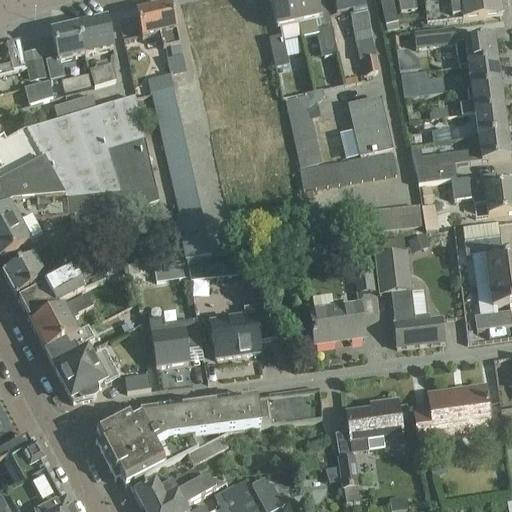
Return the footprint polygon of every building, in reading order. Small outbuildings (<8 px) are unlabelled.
[(244,20),(239,0),(210,0),(185,6),(193,40),(215,35),(213,25),(224,23),(225,25),(244,20)] [(292,0),(269,0),(277,32),(280,32),(281,38),(283,45),(301,41),(292,0)] [(314,0),(292,0),(301,41),(319,37),(317,31),(321,30),(319,23),(320,23),(316,5),(314,0)] [(331,0),(335,15),(336,18),(352,14),(352,18),(351,18),(353,27),(351,28),(358,64),(376,60),(362,0),(331,0)] [(399,31),(397,25),(393,6),(391,0),(381,0),(378,1),(380,9),(386,29),(387,35),(399,31)] [(417,15),(414,0),(396,0),(401,16),(417,15)] [(423,0),(426,28),(461,24),(460,12),(459,1),(458,0),(423,0)] [(460,12),(461,24),(462,26),(465,26),(502,21),(500,8),(499,0),(458,0),(459,1),(460,12)] [(170,79),(186,75),(176,34),(177,34),(171,9),(136,17),(140,36),(141,42),(159,38),(163,52),(170,51),(172,62),(166,64),(170,79)] [(79,30),(86,60),(113,54),(106,24),(79,30)] [(324,61),(338,58),(331,28),(321,30),(317,31),(319,37),(324,61)] [(46,64),(50,84),(64,80),(61,66),(86,60),(79,30),(52,36),(57,62),(46,64)] [(415,35),(413,35),(414,37),(415,52),(455,48),(454,34),(454,31),(415,35)] [(275,71),(288,68),(283,45),(281,38),(269,41),(275,71)] [(459,71),(468,70),(497,66),(494,41),(456,47),(459,71)] [(26,73),(24,60),(20,43),(6,46),(13,76),(26,73)] [(223,85),(216,52),(202,55),(207,75),(204,75),(208,91),(215,90),(214,87),(223,85)] [(406,55),(397,56),(400,76),(419,74),(418,64),(406,55)] [(40,57),(24,60),(26,73),(28,80),(44,76),(40,57)] [(362,64),(365,80),(378,75),(375,61),(362,64)] [(471,94),(500,90),(497,66),(468,70),(471,94)] [(94,90),(115,84),(111,68),(89,74),(94,90)] [(418,77),(402,79),(405,103),(421,101),(418,77)] [(173,92),(170,79),(148,84),(151,97),(173,92)] [(72,83),(61,85),(64,98),(75,95),(72,83)] [(49,86),(26,92),(30,109),(53,102),(49,86)] [(500,90),(471,94),(467,94),(468,106),(459,107),(461,120),(475,118),(504,113),(500,90)] [(176,104),(173,92),(151,97),(154,109),(176,104)] [(54,111),(58,124),(96,113),(92,99),(54,111)] [(286,105),(288,116),(309,111),(306,100),(286,105)] [(0,187),(43,165),(108,155),(144,143),(135,101),(96,113),(58,124),(25,133),(5,144),(3,139),(0,141),(0,187)] [(360,161),(372,158),(392,153),(379,103),(348,110),(353,130),(360,161)] [(178,116),(176,104),(154,109),(157,121),(178,116)] [(446,110),(428,112),(429,123),(448,120),(446,110)] [(291,127),(311,122),(309,111),(288,116),(291,127)] [(504,113),(475,118),(478,141),(507,137),(504,113)] [(181,128),(178,116),(157,121),(159,133),(181,128)] [(291,127),(293,138),(313,134),(311,122),(291,127)] [(258,133),(256,123),(247,124),(249,134),(258,133)] [(159,133),(162,145),(184,140),(181,128),(159,133)] [(449,133),(431,135),(433,147),(450,145),(449,133)] [(316,145),(313,134),(293,138),(295,150),(316,145)] [(510,161),(507,137),(478,141),(467,142),(469,156),(435,160),(436,171),(416,174),(418,188),(451,184),(455,184),(453,169),(481,165),(510,161)] [(187,152),(184,140),(162,145),(165,157),(187,152)] [(156,193),(144,143),(108,155),(43,165),(0,187),(0,213),(8,209),(10,208),(11,207),(46,204),(66,202),(156,193)] [(295,150),(298,161),(318,156),(316,145),(295,150)] [(168,169),(189,164),(187,152),(165,157),(168,169)] [(318,156),(298,161),(300,172),(321,167),(318,156)] [(382,160),(385,181),(397,179),(394,159),(382,160)] [(385,181),(382,160),(370,162),(373,183),(385,181)] [(359,164),(362,184),(373,183),(370,162),(359,164)] [(168,169),(170,181),(192,177),(189,164),(168,169)] [(347,166),(350,186),(362,184),(359,164),(347,166)] [(335,168),(338,188),(350,186),(347,166),(335,168)] [(324,170),(327,190),(338,188),(335,168),(324,170)] [(327,190),(324,170),(312,171),(315,192),(327,190)] [(315,192),(312,171),(300,173),(304,193),(315,192)] [(195,189),(192,177),(170,181),(173,194),(195,189)] [(473,208),(487,206),(489,220),(511,216),(511,188),(497,191),(496,179),(455,184),(451,184),(454,204),(473,202),(473,208)] [(176,206),(198,201),(195,189),(173,194),(176,206)] [(433,206),(431,190),(421,191),(424,208),(433,206)] [(70,221),(71,236),(105,224),(158,206),(156,193),(66,202),(46,204),(11,207),(10,208),(8,209),(0,213),(0,264),(14,257),(41,241),(31,223),(70,221)] [(176,206),(179,218),(201,213),(198,201),(176,206)] [(417,211),(406,212),(408,231),(419,230),(417,211)] [(396,233),(408,231),(406,212),(394,213),(396,233)] [(160,216),(165,229),(175,225),(170,213),(160,216)] [(201,213),(179,218),(176,218),(178,230),(203,224),(201,213)] [(382,214),(384,234),(396,233),(394,213),(382,214)] [(373,235),(384,234),(382,214),(371,216),(373,235)] [(359,217),(361,236),(373,235),(371,216),(359,217)] [(361,236),(359,217),(347,218),(349,238),(361,236)] [(349,238),(347,218),(336,219),(338,239),(349,238)] [(338,239),(336,219),(324,221),(326,240),(338,239)] [(467,224),(468,237),(504,234),(503,220),(467,224)] [(326,240),(324,221),(312,222),(314,241),(326,240)] [(203,224),(178,230),(181,243),(206,237),(203,224)] [(77,248),(71,236),(48,249),(49,251),(33,261),(3,278),(16,301),(41,287),(46,284),(38,271),(55,261),(77,248)] [(184,255),(187,254),(208,249),(209,249),(206,237),(181,243),(184,255)] [(431,250),(425,238),(407,245),(412,257),(431,250)] [(431,318),(414,320),(407,255),(405,256),(403,240),(380,243),(382,258),(374,259),(379,298),(391,297),(394,321),(397,352),(443,346),(440,322),(431,323),(431,318)] [(466,260),(482,258),(502,255),(500,241),(464,246),(466,260)] [(211,262),(208,249),(187,254),(189,264),(211,262)] [(511,260),(504,262),(485,264),(489,288),(511,284),(511,260)] [(358,296),(374,294),(370,261),(353,264),(358,296)] [(236,263),(202,267),(204,284),(237,280),(236,263)] [(46,284),(41,287),(43,291),(18,304),(28,324),(86,294),(106,284),(104,270),(66,273),(46,284)] [(164,273),(155,275),(156,286),(166,285),(164,273)] [(511,284),(489,288),(492,311),(511,308),(511,284)] [(79,338),(71,324),(78,320),(77,318),(93,310),(87,298),(71,306),(64,310),(30,328),(45,356),(79,338)] [(310,316),(315,349),(335,346),(334,343),(347,341),(347,345),(364,342),(359,308),(310,316)] [(278,343),(261,309),(244,312),(245,322),(210,327),(216,364),(260,357),(258,346),(278,343)] [(474,321),(476,335),(511,329),(510,316),(474,321)] [(164,322),(149,325),(156,372),(190,367),(188,354),(202,352),(197,324),(165,328),(164,322)] [(130,325),(121,330),(125,337),(134,332),(130,325)] [(45,356),(60,383),(90,367),(85,357),(89,355),(86,349),(94,344),(89,333),(79,338),(45,356)] [(103,360),(90,367),(60,383),(73,408),(91,404),(95,401),(95,396),(93,392),(114,381),(103,360)] [(127,397),(151,394),(149,379),(125,383),(127,397)] [(125,491),(186,458),(206,447),(203,441),(222,439),(227,436),(268,433),(323,425),(319,392),(318,393),(320,411),(272,418),(269,399),(268,399),(269,405),(257,407),(257,401),(139,417),(140,424),(132,428),(127,419),(96,435),(106,454),(101,457),(110,474),(115,471),(125,491)] [(415,419),(419,446),(450,441),(450,436),(489,431),(484,392),(483,393),(484,398),(457,401),(456,396),(429,400),(431,417),(415,419)] [(346,418),(349,437),(350,448),(351,447),(353,457),(403,450),(397,405),(371,409),(372,414),(346,418)] [(502,430),(511,429),(511,414),(501,416),(502,430)] [(0,452),(15,444),(0,418),(0,452)] [(228,450),(225,445),(222,439),(206,447),(186,458),(192,469),(228,450)] [(0,511),(64,511),(48,480),(44,473),(40,466),(37,460),(31,449),(21,454),(7,462),(0,465),(0,511)] [(337,462),(341,494),(359,491),(355,460),(337,462)] [(442,477),(438,462),(426,465),(431,480),(442,477)] [(196,473),(171,486),(167,478),(133,497),(141,511),(150,511),(202,484),(196,473)] [(202,484),(150,511),(205,511),(204,509),(198,511),(186,511),(227,488),(224,482),(202,484)] [(247,484),(234,492),(233,490),(214,501),(219,511),(282,511),(285,511),(264,485),(251,492),(247,484)]
